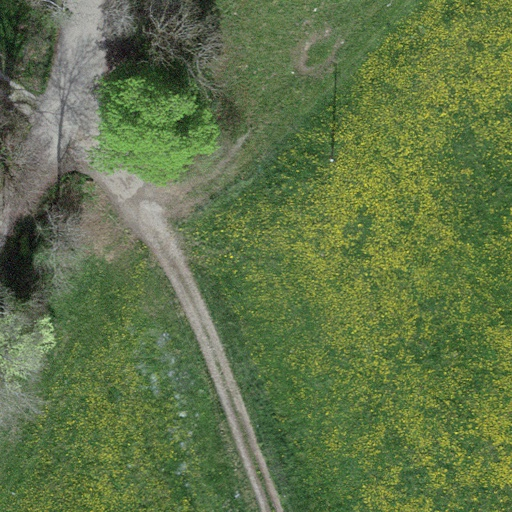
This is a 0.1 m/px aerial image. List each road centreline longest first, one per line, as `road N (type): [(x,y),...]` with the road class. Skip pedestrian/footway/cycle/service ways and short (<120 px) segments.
road 1 (track): [(63,116),(168,237),(263,511)]
road 2 (unclassified): [(82,0),(63,116),(0,286)]
